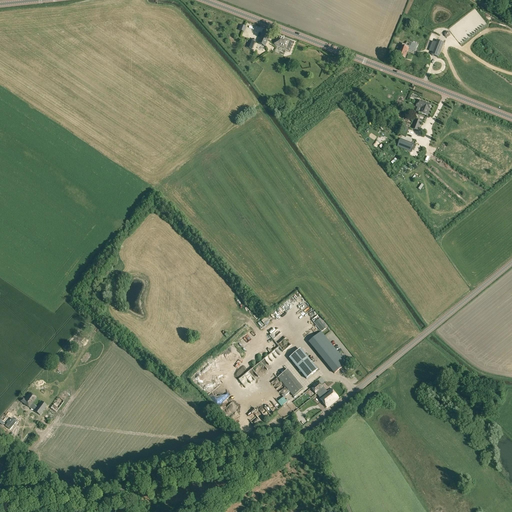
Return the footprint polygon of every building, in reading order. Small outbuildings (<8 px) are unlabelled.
[(271,33),(264,31),(259,44),(266,47),(271,33)] [(274,44),(289,50),(292,42),(278,36),(274,44)] [(246,48),(252,50),(256,40),(252,39),(251,41),(249,40),(246,48)] [(431,55),(439,58),(444,43),(437,40),(431,55)] [(408,50),(415,52),(418,45),(410,43),(409,46),(403,44),(398,56),(405,59),(408,50)] [(420,113),(428,116),(432,105),(419,100),(416,107),(421,108),(420,113)] [(412,129),(418,131),(422,122),(416,119),(412,129)] [(397,146),(411,152),(414,144),(400,139),(397,146)] [(267,325),(272,320),(268,315),(263,320),(267,325)] [(325,328),(318,320),(315,323),(322,331),(325,328)] [(303,336),(334,374),(347,363),(316,325),(303,336)] [(289,358),(306,379),(317,370),(300,349),(289,358)] [(284,355),(276,358),(279,363),(286,360),(284,355)] [(278,377),(293,396),(303,388),(287,369),(278,377)] [(310,387),(316,395),(324,389),(318,381),(310,387)] [(338,398),(331,389),(319,398),(327,407),(338,398)] [(37,397),(31,392),(32,392),(31,391),(21,405),(28,410),(38,396),(37,396),(37,397)] [(16,422),(12,418),(5,425),(10,429),(16,422)]
